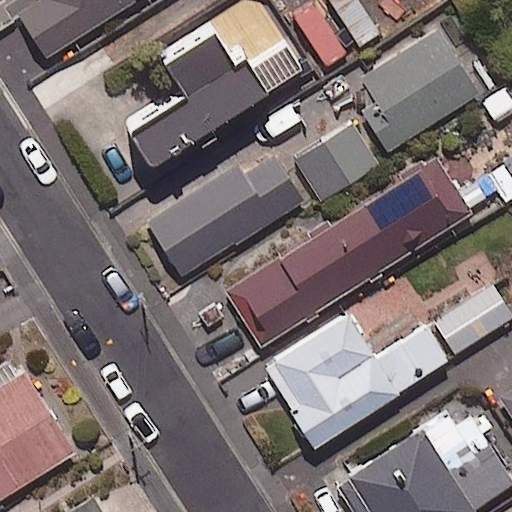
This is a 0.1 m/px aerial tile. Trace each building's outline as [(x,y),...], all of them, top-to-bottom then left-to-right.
[(0,0),(0,16),(2,19),(17,9),(45,53),(127,0),(0,0)] [(229,54),(209,22),(162,51),(185,88),(125,126),(144,156),(297,60),(283,37),(249,59),(241,46),(229,54)] [(476,89),(436,26),(347,82),(387,146),(476,89)] [(375,160),(347,113),(289,148),(317,195),(375,160)] [(303,199),(275,149),(241,169),(235,157),(143,209),(177,270),(303,199)] [(469,209),(433,151),(226,283),(262,340),(469,209)] [(511,313),(491,281),(432,319),(452,350),(511,313)] [(374,355),(345,310),(263,364),(292,409),(374,355)] [(374,355),(292,409),(314,443),(447,358),(424,323),(374,355)] [(511,344),(510,341),(478,362),(511,415),(511,344)] [(0,369),(0,492),(72,449),(17,359),(0,369)] [(456,427),(443,407),(334,482),(354,511),(463,511),(511,479),(470,417),(456,427)] [(99,511),(91,497),(65,511),(99,511)]
